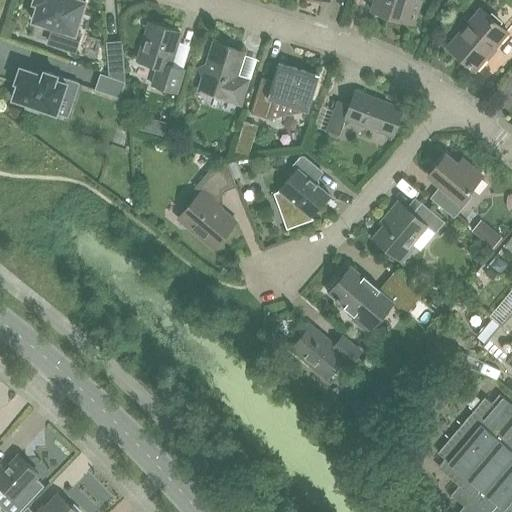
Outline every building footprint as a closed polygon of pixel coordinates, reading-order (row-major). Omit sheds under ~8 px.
[(85,1),(83,0),(33,0),(33,2),(38,4),(32,20),(53,27),(48,42),(75,51),(80,33),(76,32),(85,1)] [(410,0),(374,0),(371,10),(412,23),(413,22),(404,19),(410,0)] [(507,32),(480,9),(468,23),(471,25),(451,49),(448,46),(447,47),(475,70),(507,32)] [(148,27),(137,61),(153,66),(156,71),(151,85),(176,93),(183,69),(170,65),(180,32),(157,25),(152,27),(142,24),(141,25),(148,27)] [(121,41),(107,42),(109,74),(124,79),(121,41)] [(206,65),(198,69),(212,96),(240,105),(248,80),(236,76),(244,52),(213,42),(206,65)] [(68,79),(68,80),(79,84),(90,87),(88,93),(82,112),(104,120),(111,101),(118,103),(126,81),(63,60),(58,75),(68,79)] [(250,113),(267,118),(307,114),(319,76),(278,63),(272,81),(261,78),(250,113)] [(56,113),(68,80),(68,79),(58,75),(57,75),(44,70),(42,75),(20,67),(15,82),(18,83),(12,98),(26,103),(24,108),(39,112),(40,108),(56,113)] [(345,118),(392,135),(389,143),(389,144),(402,109),(355,91),(349,105),(336,100),(325,130),(339,135),(345,118)] [(159,121),(156,134),(163,136),(166,123),(159,121)] [(252,141),(239,137),(236,148),(249,152),(252,141)] [(436,164),(427,175),(443,188),(433,200),(454,217),(471,197),(471,193),(469,191),(482,175),(461,158),(457,163),(445,153),(444,154),(446,156),(438,166),(436,164)] [(296,169),(279,190),(277,192),(273,193),(286,229),(313,219),(313,218),(312,219),(310,217),(329,195),(314,183),(314,177),(320,170),(303,155),(299,156),(291,165),(296,169)] [(200,193),(178,218),(213,248),(235,221),(214,203),(225,191),(236,187),(226,162),(211,168),(194,187),(200,193)] [(392,216),(373,238),(407,266),(408,265),(401,260),(412,247),(409,245),(425,225),(435,233),(444,222),(421,202),(412,213),(399,202),(388,214),(392,216)] [(489,226),(480,238),(495,249),(504,238),(489,226)] [(511,253),(511,238),(510,237),(503,246),(511,253)] [(338,277),(326,291),(333,297),(334,297),(355,315),(351,320),(367,333),(392,303),(405,314),(422,295),(394,271),(378,290),(350,266),(340,278),(338,277)] [(511,309),(500,324),(511,334),(511,309)] [(511,334),(500,324),(484,343),(499,356),(497,360),(498,364),(500,367),(508,373),(511,375),(511,374),(511,334)] [(310,325),(290,348),(322,376),(339,356),(349,364),(360,351),(342,336),(334,345),(310,325)] [(462,366),(466,354),(435,341),(432,353),(462,366)] [(511,511),(511,411),(489,392),(434,458),(455,476),(444,489),(465,507),(463,510),(460,508),(457,511),(511,511)] [(3,464),(0,467),(0,487),(1,486),(14,498),(24,507),(44,485),(35,476),(37,473),(18,455),(6,468),(3,464)] [(76,511),(57,493),(39,511),(76,511)]
